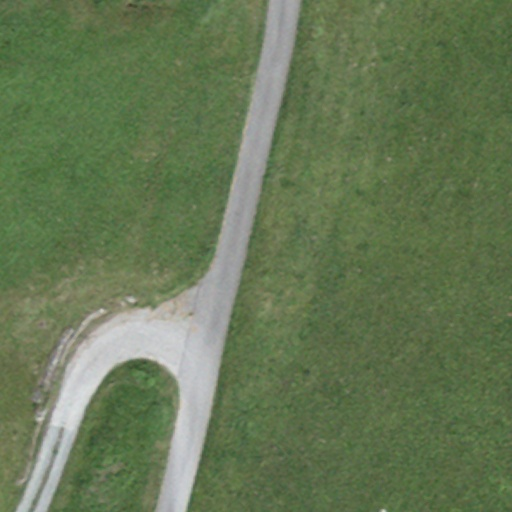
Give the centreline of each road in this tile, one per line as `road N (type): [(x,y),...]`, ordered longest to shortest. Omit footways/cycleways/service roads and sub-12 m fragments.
road 1 (track): [(206,360),(286,0)]
road 2 (track): [(43,511),(80,391),(142,341),(206,360)]
road 3 (track): [(206,360),(174,511)]
